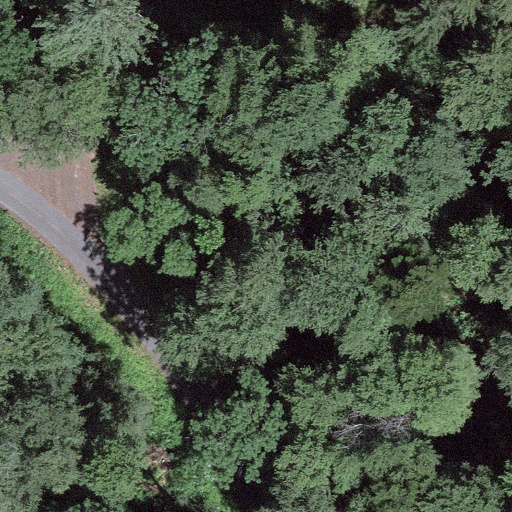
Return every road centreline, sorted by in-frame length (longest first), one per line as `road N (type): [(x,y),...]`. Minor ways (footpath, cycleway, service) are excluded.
road 1 (track): [(255,511),(157,337),(0,190)]
road 2 (track): [(182,0),(0,189)]
